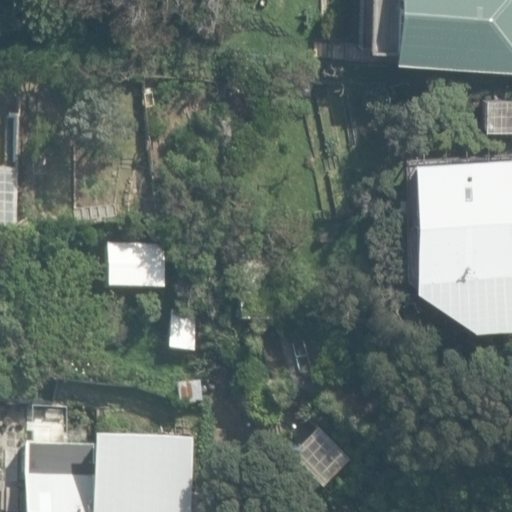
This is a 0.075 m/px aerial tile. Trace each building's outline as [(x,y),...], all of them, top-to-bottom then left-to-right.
[(379,53),(511,67),(511,0),(359,0),(355,40),(380,43),(379,53)] [(400,274),(511,273),(511,154),(400,154),(400,274)] [(100,291),(158,291),(158,245),(100,245),(100,291)] [(163,348),(187,350),(190,313),(166,311),(163,348)] [(192,511),(193,443),(92,443),(92,412),(42,412),(42,511),(192,511)]
